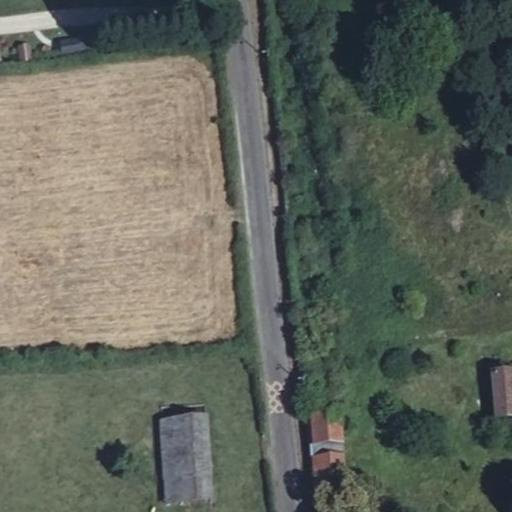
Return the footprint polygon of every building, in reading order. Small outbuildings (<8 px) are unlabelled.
[(39,58),(69,54),(66,36),(37,40),(39,58)] [(206,233),(189,235),(192,260),(209,258),(206,233)] [(511,433),(502,367),(485,369),(493,435),(511,433)] [(336,408),(305,409),(306,440),(337,439),(336,408)] [(206,413),(158,413),(159,502),(207,501),(206,413)] [(338,463),(302,466),(303,476),(306,510),(328,509),(327,497),(341,496),(338,463)]
